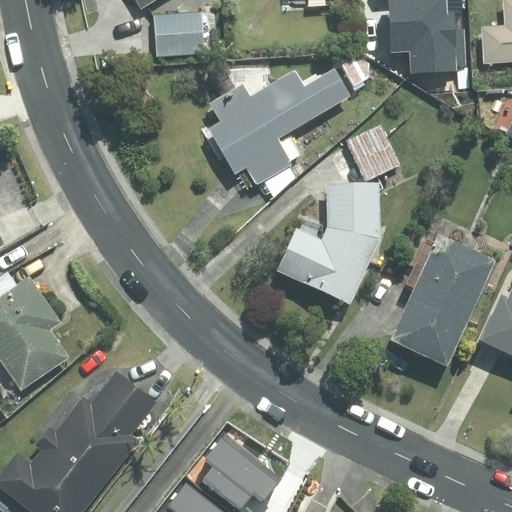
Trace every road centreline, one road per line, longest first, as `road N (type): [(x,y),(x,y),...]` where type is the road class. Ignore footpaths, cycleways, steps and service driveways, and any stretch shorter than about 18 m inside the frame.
road 1 (tertiary): [(240,364),(140,264),(101,206),(43,75),(26,0)]
road 2 (tertiary): [(511,510),(333,423),(240,364)]
road 3 (residential): [(240,364),(231,396),(136,511)]
